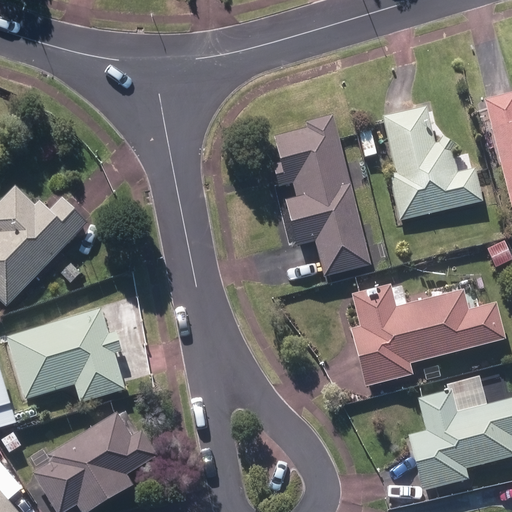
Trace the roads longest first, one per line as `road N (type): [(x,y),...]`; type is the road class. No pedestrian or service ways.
road 1 (residential): [(207,339),(153,66)]
road 2 (residential): [(400,0),(249,49),(153,66)]
road 3 (residential): [(207,339),(303,450),(319,493)]
road 4 (residential): [(235,511),(214,457),(207,339)]
road 5 (residential): [(153,66),(0,28)]
